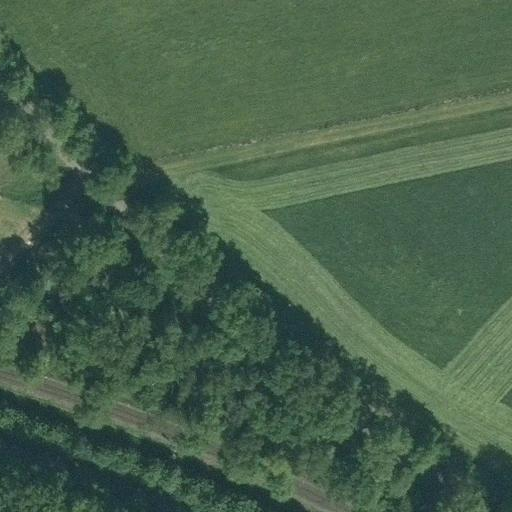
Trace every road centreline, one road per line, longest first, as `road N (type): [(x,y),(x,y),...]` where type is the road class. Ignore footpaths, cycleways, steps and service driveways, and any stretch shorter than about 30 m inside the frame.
road 1 (residential): [(0,79),(322,394),(505,511)]
road 2 (track): [(215,511),(154,477),(0,440)]
